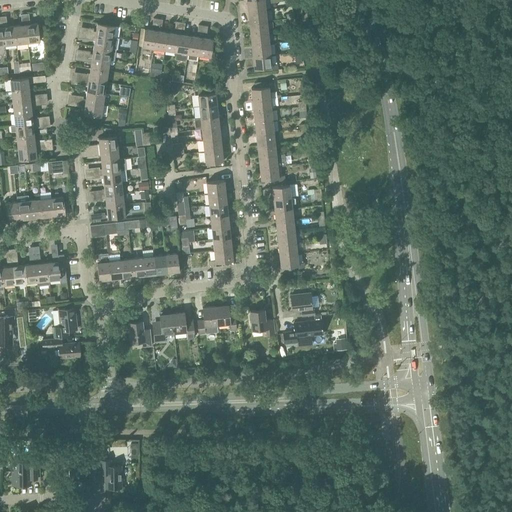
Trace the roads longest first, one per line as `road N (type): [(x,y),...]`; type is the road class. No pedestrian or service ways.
road 1 (tertiary): [(110,411),(418,404)]
road 2 (tertiary): [(415,382),(110,400)]
road 3 (residential): [(99,304),(252,281),(241,169)]
road 4 (primary): [(431,391),(395,147)]
road 5 (residential): [(79,230),(76,160),(56,139),(50,88),(63,68),(76,0)]
road 6 (primary): [(395,147),(415,382)]
road 7 (residential): [(241,169),(224,18)]
road 8 (primary): [(395,147),(364,0)]
road 9 (primary): [(446,511),(431,391)]
road 10 (residential): [(105,0),(224,18)]
